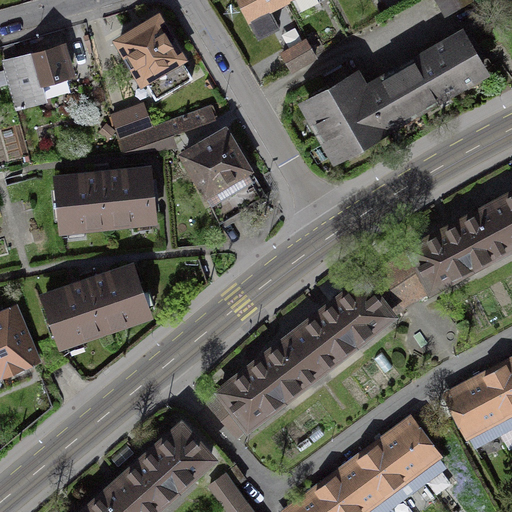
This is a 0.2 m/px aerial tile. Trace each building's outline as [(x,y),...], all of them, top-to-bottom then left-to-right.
[(242,0),(252,19),(291,0),(242,0)] [(471,2),(469,0),(440,0),(438,2),(445,16),(471,2)] [(188,63),(158,17),(137,31),(114,46),(144,92),(188,63)] [(487,79),(461,34),(398,71),(367,89),(358,73),(320,95),(356,156),(487,79)] [(307,36),(281,51),(293,72),(319,57),(307,36)] [(77,78),(66,46),(43,53),(26,59),(36,91),(77,78)] [(143,106),(106,120),(116,146),(153,131),(143,106)] [(255,171),(226,126),(181,156),(210,200),(229,187),(255,171)] [(107,172),(58,177),(63,230),(161,221),(155,168),(107,172)] [(511,194),(490,206),(511,245),(511,244),(511,194)] [(511,245),(490,206),(450,228),(411,249),(393,261),(418,297),(432,287),(511,245)] [(381,268),(405,305),(418,297),(393,261),(381,268)] [(137,264),(44,296),(62,346),(104,331),(155,313),(137,264)] [(328,307),(292,335),(319,370),(391,315),(405,305),(381,268),(363,280),(328,307)] [(8,316),(0,319),(0,368),(34,354),(15,307),(6,311),(8,316)] [(319,370),(292,335),(256,363),(221,390),(207,403),(236,436),(248,425),(319,370)] [(511,356),(505,360),(507,364),(495,370),(511,402),(511,356)] [(511,402),(495,370),(483,377),(481,373),(470,379),(498,431),(511,423),(511,402)] [(459,385),(461,388),(448,395),(474,443),(498,431),(470,379),(459,385)] [(159,511),(220,458),(183,417),(148,448),(85,505),(77,511),(159,511)] [(422,480),(443,464),(410,420),(399,429),(396,425),(386,433),(422,480)] [(376,440),(379,443),(368,452),(401,496),(422,480),(386,433),(376,440)] [(354,456),(344,464),(380,511),(401,496),(368,452),(357,460),(354,456)] [(235,463),(225,472),(237,486),(247,477),(235,463)] [(334,471),(337,474),(326,483),(347,511),(378,511),(380,511),(344,464),(334,471)] [(255,511),(237,486),(225,472),(208,484),(229,511),(255,511)] [(347,511),(326,483),(315,491),(312,487),(302,495),(314,511),(347,511)] [(292,502),(295,506),(286,511),(314,511),(302,495),(292,502)]
